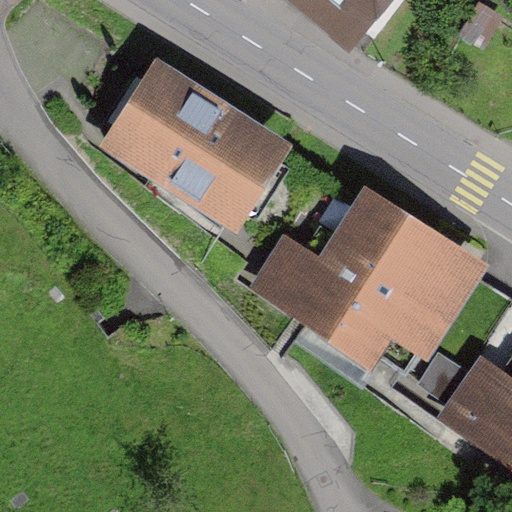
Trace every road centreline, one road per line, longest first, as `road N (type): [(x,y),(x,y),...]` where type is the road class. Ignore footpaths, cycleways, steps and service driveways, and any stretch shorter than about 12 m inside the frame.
road 1 (residential): [(0,85),(109,221),(257,370),(317,459),(336,511)]
road 2 (tertiary): [(182,0),(511,205)]
